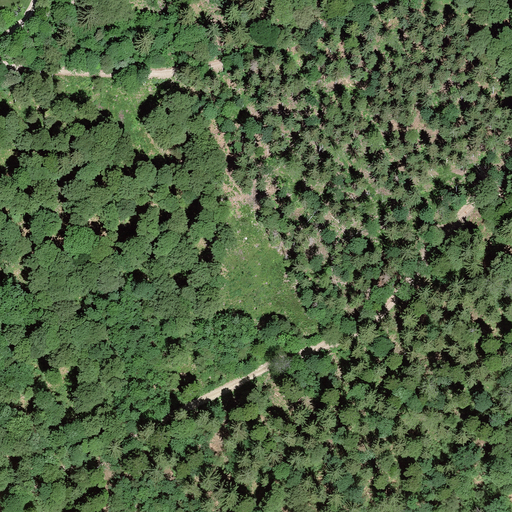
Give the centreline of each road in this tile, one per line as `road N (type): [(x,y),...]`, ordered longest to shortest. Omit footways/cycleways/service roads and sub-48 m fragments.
road 1 (track): [(0,502),(271,367),(352,338),(386,309),(453,224),(511,176)]
road 2 (track): [(411,0),(189,70),(141,76),(0,64)]
